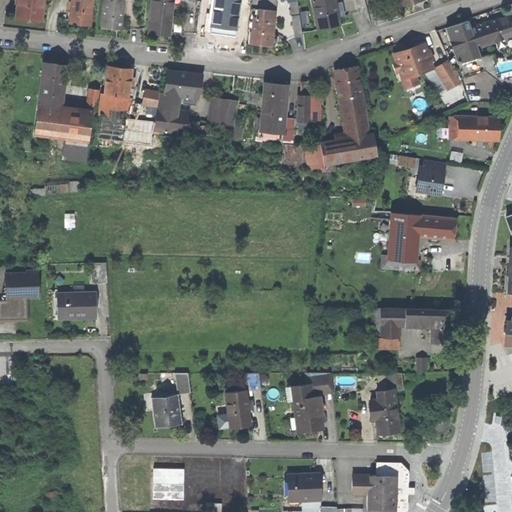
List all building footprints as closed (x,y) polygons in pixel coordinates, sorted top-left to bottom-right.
[(17,0),(15,21),(42,24),(45,0),(17,0)] [(71,0),(69,26),(91,28),(93,0),(71,0)] [(104,0),(101,29),(122,31),(125,0),(104,0)] [(151,0),(148,35),(171,38),(174,0),(151,0)] [(204,0),(205,5),(227,7),(223,45),(249,46),(252,10),(252,0),(204,0)] [(252,0),(252,10),(278,12),(278,0),(252,0)] [(316,24),(318,32),(342,28),(336,0),(311,0),(314,11),(316,24)] [(290,3),(295,39),(304,38),(302,26),(300,13),(298,2),(290,3)] [(252,10),(249,46),(274,49),(278,12),(252,10)] [(302,26),(316,24),(314,11),(300,13),(302,26)] [(470,28),(478,51),(494,46),(496,49),(507,46),(505,41),(511,38),(511,27),(508,16),(470,28)] [(478,51),(470,28),(468,21),(444,29),(457,66),(480,58),(478,51)] [(428,49),(426,43),(392,54),(395,63),(393,64),(396,74),(399,73),(405,90),(419,86),(416,78),(434,71),(433,64),(436,63),(431,48),(428,49)] [(462,84),(448,62),(434,71),(448,93),(462,84)] [(68,66),(42,63),(33,138),(64,141),(89,144),(92,116),(93,111),(85,110),(63,107),(68,66)] [(133,69),(107,66),(105,95),(101,94),(98,117),(97,141),(122,143),(121,152),(149,152),(153,132),(155,122),(145,119),(139,118),(139,113),(130,111),(135,78),(131,78),(133,69)] [(205,73),(165,68),(162,92),(159,92),(155,122),(153,132),(187,137),(187,133),(189,121),(191,111),(181,110),(182,103),(200,105),(205,73)] [(334,140),(320,142),(323,167),(377,158),(373,134),(370,135),(359,68),(333,72),(343,134),(333,135),(334,140)] [(289,85),(263,83),(259,133),(285,135),(289,85)] [(310,97),(310,84),(302,84),(302,96),(296,96),(296,124),(310,124),(310,97)] [(88,90),(85,110),(93,111),(92,116),(98,117),(101,94),(101,92),(88,90)] [(146,108),(145,119),(155,122),(159,92),(146,90),(143,107),(146,108)] [(310,97),(310,124),(322,124),(322,97),(310,97)] [(238,102),(211,98),(207,124),(233,128),(238,102)] [(499,144),(499,118),(449,117),(449,144),(499,144)] [(189,121),(187,133),(198,135),(200,123),(189,121)] [(243,128),(233,128),(232,140),(242,141),(243,128)] [(89,144),(64,141),(62,159),(86,162),(89,144)] [(303,146),(306,168),(306,172),(325,173),(323,167),(320,142),(303,146)] [(275,166),(306,168),(303,146),(283,146),(282,157),(276,157),(275,166)] [(415,161),(406,160),(405,167),(414,168),(415,161)] [(440,196),(444,165),(424,162),(423,168),(418,167),(415,192),(440,196)] [(31,192),(32,197),(83,193),(82,182),(45,185),(45,190),(31,192)] [(455,240),(457,219),(391,213),(387,259),(417,261),(419,237),(455,240)] [(75,216),(65,216),(65,229),(75,229),(75,216)] [(90,265),(92,284),(107,283),(105,264),(90,265)] [(5,299),(0,299),(0,322),(27,322),(27,298),(38,298),(38,274),(4,274),(5,299)] [(97,319),(96,291),(56,293),(57,321),(97,319)] [(430,345),(444,345),(445,312),(379,310),(378,327),(381,327),(381,341),(399,341),(400,328),(431,329),(430,345)] [(426,358),(415,359),(416,375),(427,374),(426,358)] [(245,389),(245,392),(262,390),(260,374),(244,375),(245,389)] [(175,375),(178,396),(190,394),(188,375),(175,375)] [(295,432),(323,429),(320,396),(334,394),(331,375),(309,378),(310,384),(291,387),(292,398),(295,432)] [(395,390),(395,393),(403,391),(401,375),(386,375),(377,376),(378,392),(395,390)] [(228,430),(251,427),(245,392),(245,389),(223,392),(228,430)] [(395,393),(395,390),(378,392),(375,392),(376,400),(367,401),(370,422),(375,422),(376,435),(400,432),(395,393)] [(155,429),(181,425),(178,396),(151,399),(155,429)] [(511,401),(502,402),(504,430),(511,429),(511,401)] [(401,465),(377,465),(377,474),(351,474),(351,496),(365,496),(365,511),(391,511),(394,511),(393,511),(407,511),(407,494),(413,494),(413,489),(407,490),(407,470),(401,465)] [(288,504),(322,503),(321,474),(286,475),(288,504)]
